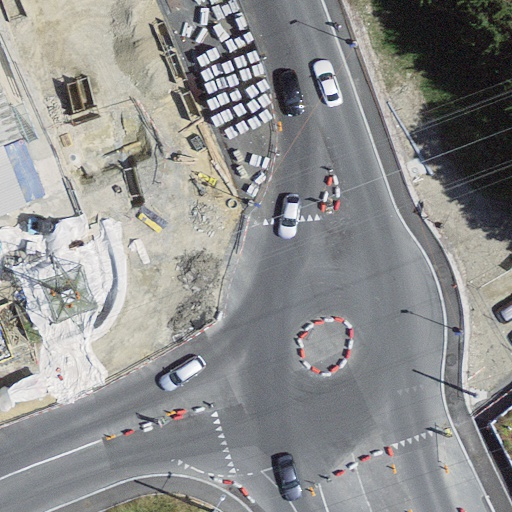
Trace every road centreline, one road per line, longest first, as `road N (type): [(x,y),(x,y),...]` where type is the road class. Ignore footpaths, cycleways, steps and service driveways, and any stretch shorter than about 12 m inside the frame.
road 1 (primary): [(76,0),(192,279)]
road 2 (primary): [(350,442),(397,407),(416,373),(422,334),(416,295),(398,260),(369,233)]
road 3 (primary): [(369,233),(274,0)]
road 4 (unclassified): [(0,462),(197,396)]
road 5 (primary): [(369,233),(333,216),(276,214),(216,247),(192,279)]
road 6 (primary): [(197,396),(256,446),(294,454),(350,442)]
road 7 (primary): [(192,279),(180,318),(182,358),(197,396)]
